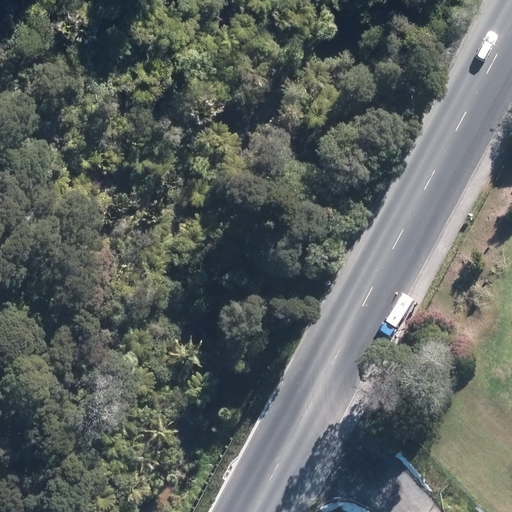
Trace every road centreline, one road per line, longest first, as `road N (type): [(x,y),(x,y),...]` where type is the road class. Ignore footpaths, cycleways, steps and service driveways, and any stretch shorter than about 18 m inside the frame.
road 1 (secondary): [(511,23),(244,511)]
road 2 (unknown): [(302,406),(402,511)]
